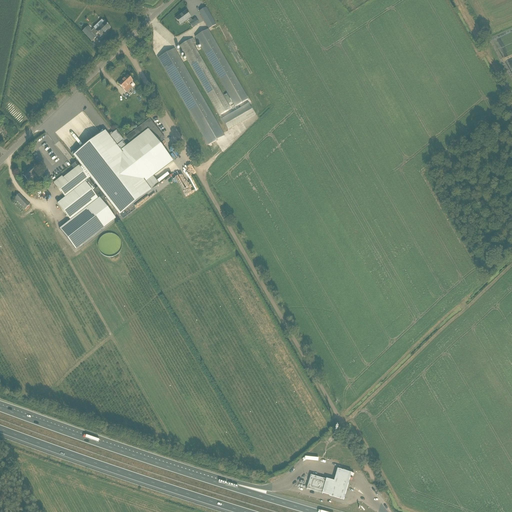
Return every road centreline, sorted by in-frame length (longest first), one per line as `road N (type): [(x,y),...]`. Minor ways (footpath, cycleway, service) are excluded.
road 1 (track): [(344,427),(123,45)]
road 2 (motorway): [(0,427),(245,511)]
road 3 (track): [(341,423),(511,263)]
road 4 (motorway): [(217,483),(0,407)]
road 5 (tertiary): [(0,160),(155,14)]
